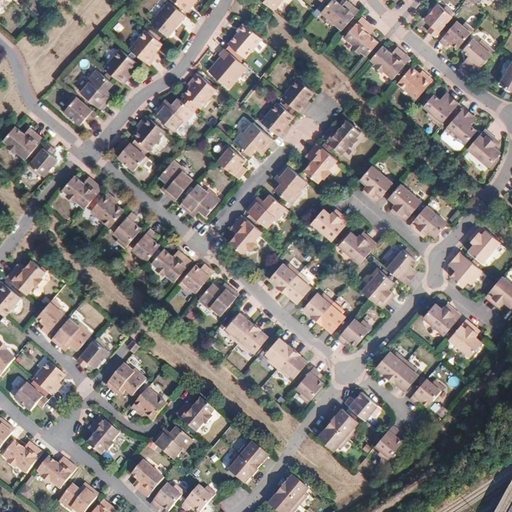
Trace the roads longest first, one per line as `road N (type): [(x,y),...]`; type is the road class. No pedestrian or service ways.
road 1 (track): [(24,222),(343,486),(351,507)]
road 2 (track): [(235,0),(482,203)]
road 3 (residential): [(225,0),(186,62),(89,151)]
road 4 (residential): [(329,99),(201,251)]
road 5 (residential): [(201,251),(346,374)]
road 6 (residential): [(239,511),(346,374)]
road 7 (residential): [(89,151),(201,251)]
road 8 (residential): [(397,25),(464,85),(511,114)]
road 9 (residential): [(0,47),(36,108),(89,151)]
road 10 (residential): [(89,151),(0,254)]
road 11 (track): [(87,0),(0,97)]
road 12 (residential): [(434,280),(346,374)]
road 13 (residential): [(88,391),(145,437),(179,401)]
